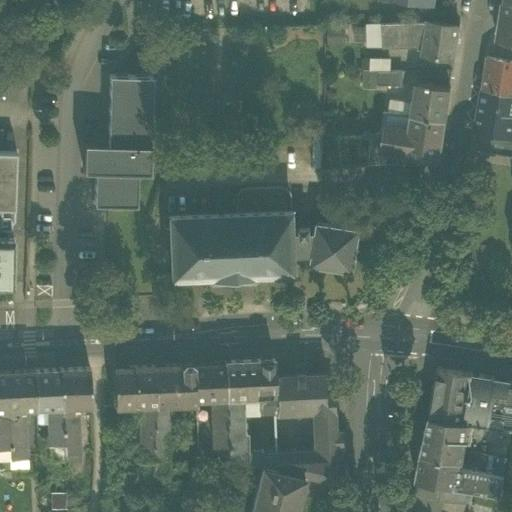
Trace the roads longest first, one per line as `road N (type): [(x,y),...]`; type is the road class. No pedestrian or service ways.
road 1 (tertiary): [(0,347),(383,337)]
road 2 (residential): [(383,337),(440,210),(486,0)]
road 3 (tertiary): [(376,511),(372,420),(383,337)]
road 4 (tertiary): [(383,337),(511,355)]
